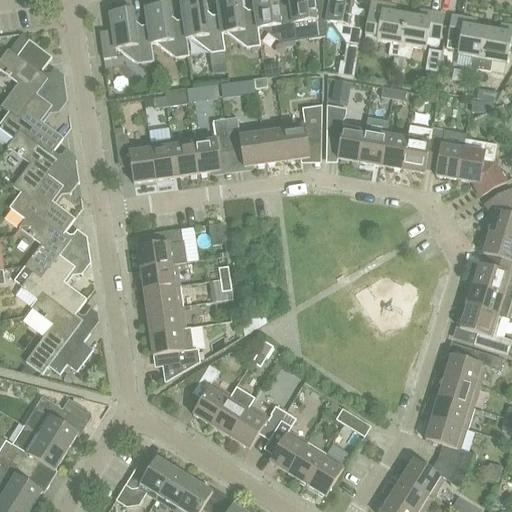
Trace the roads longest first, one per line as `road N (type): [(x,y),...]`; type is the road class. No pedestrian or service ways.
road 1 (residential): [(361,511),(410,429),(460,272),(459,256),(428,206),(307,181),(102,212)]
road 2 (residential): [(102,212),(71,0)]
road 3 (residential): [(130,413),(102,212)]
road 4 (residential): [(286,511),(130,413)]
